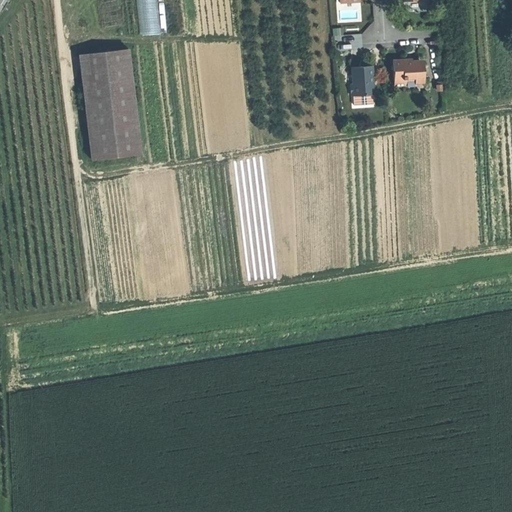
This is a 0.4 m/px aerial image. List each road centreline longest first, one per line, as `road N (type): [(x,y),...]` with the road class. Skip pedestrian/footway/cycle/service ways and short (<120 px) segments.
road 1 (track): [(511,105),(95,179),(77,167),(57,0)]
road 2 (track): [(77,167),(94,302),(87,312),(0,326)]
